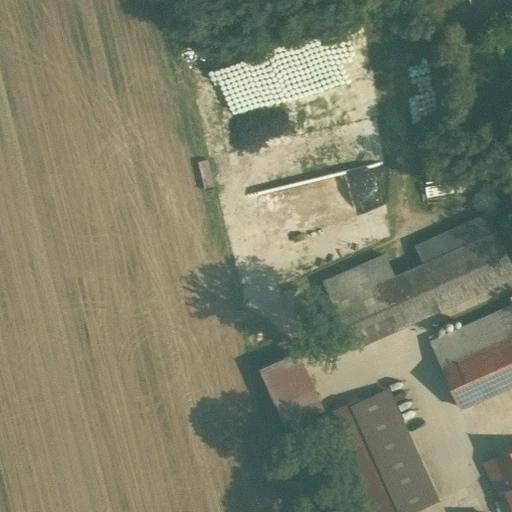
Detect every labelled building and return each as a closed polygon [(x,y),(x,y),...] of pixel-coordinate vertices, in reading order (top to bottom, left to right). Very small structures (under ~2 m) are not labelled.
[(414,247),(422,265),(496,231),(488,213),(414,247)] [(385,253),(324,281),(353,346),(511,274),(511,264),(496,231),(422,265),(395,276),(385,253)] [(511,304),(431,342),(460,406),(511,383),(511,304)] [(296,355),(258,372),(283,426),(320,409),(296,355)] [(389,389),(428,477),(460,463),(421,375),(389,389)] [(428,477),(389,389),(347,407),(394,511),(419,511),(440,503),(428,477)] [(495,511),(511,511),(511,449),(485,461),(500,496),(491,500),(495,511)]
